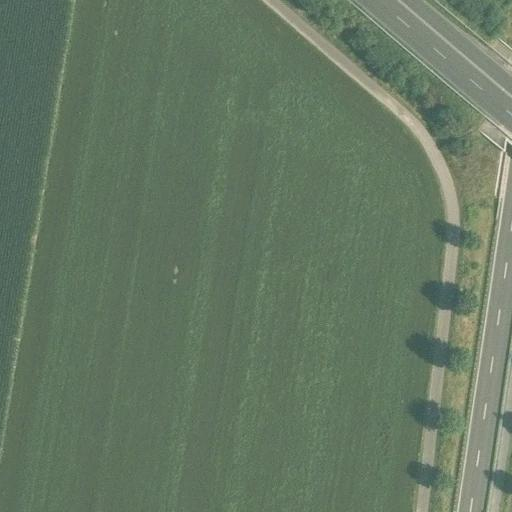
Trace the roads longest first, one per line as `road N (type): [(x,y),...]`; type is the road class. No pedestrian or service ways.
road 1 (track): [(423,511),(453,260),(447,187),(408,124),(265,0)]
road 2 (tertiary): [(472,511),(511,236)]
road 3 (trunk): [(382,0),(511,110)]
